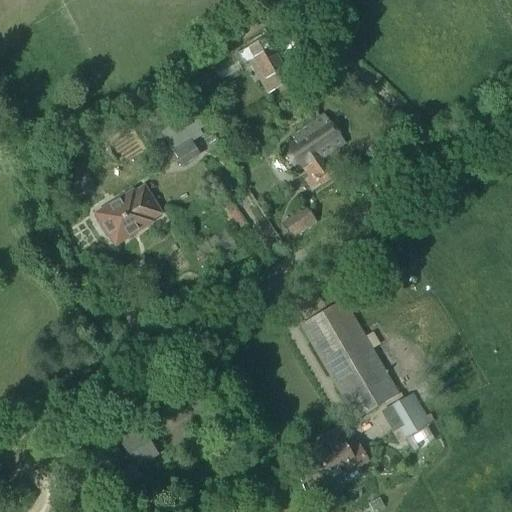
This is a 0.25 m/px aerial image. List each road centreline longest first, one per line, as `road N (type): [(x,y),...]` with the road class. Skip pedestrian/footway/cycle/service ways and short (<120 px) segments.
road 1 (unclassified): [(0,431),(377,203)]
road 2 (track): [(377,203),(419,167),(415,139),(359,76),(312,45),(286,0)]
